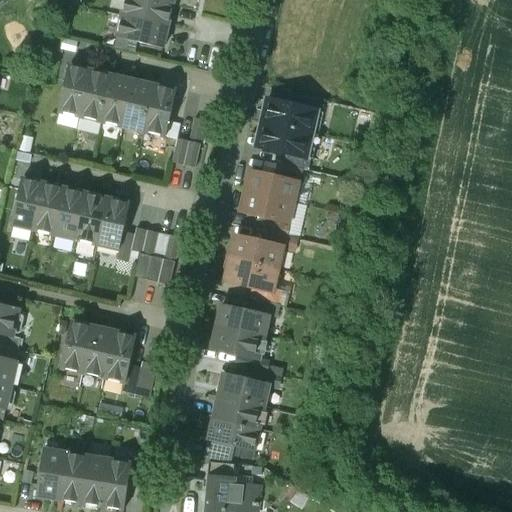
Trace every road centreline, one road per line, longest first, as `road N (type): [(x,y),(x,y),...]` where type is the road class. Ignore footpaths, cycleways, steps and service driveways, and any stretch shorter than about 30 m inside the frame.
road 1 (residential): [(0,282),(195,319)]
road 2 (residential): [(172,511),(195,319)]
road 3 (residential): [(246,84),(123,54)]
road 4 (residential): [(218,198),(95,168)]
road 5 (residential): [(195,319),(218,198)]
